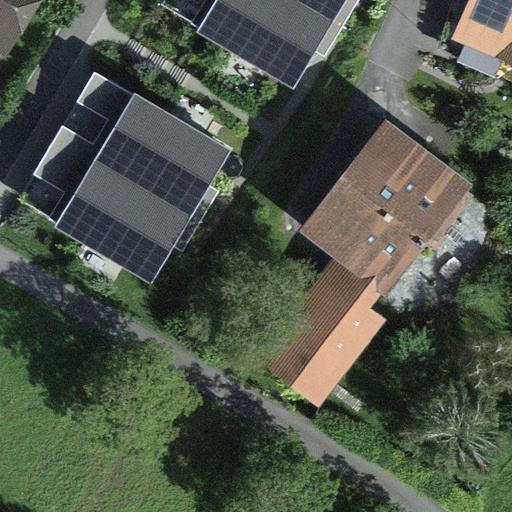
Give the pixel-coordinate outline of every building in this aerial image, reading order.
[(0,0),(0,51),(5,55),(38,0),(0,0)] [(161,0),(160,4),(294,84),(336,18),(306,0),(161,0)] [(306,0),(336,18),(347,0),(306,0)] [(511,0),(464,0),(451,29),(511,56),(511,0)] [(99,143),(94,150),(194,212),(237,143),(138,82),(133,90),(96,67),(63,120),(99,143)] [(386,111),(298,221),(335,250),(383,288),(471,178),(386,111)] [(63,120),(16,196),(152,279),(194,212),(94,150),(99,143),(63,120)] [(383,288),(335,250),(257,353),(319,402),(387,315),(372,301),(383,288)]
